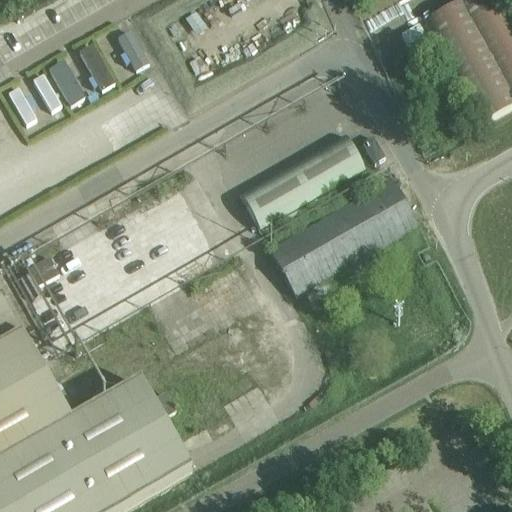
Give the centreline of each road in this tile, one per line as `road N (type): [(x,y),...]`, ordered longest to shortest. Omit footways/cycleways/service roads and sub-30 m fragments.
road 1 (unclassified): [(200,511),(491,347)]
road 2 (unclassified): [(491,347),(453,204),(465,187),(511,160)]
